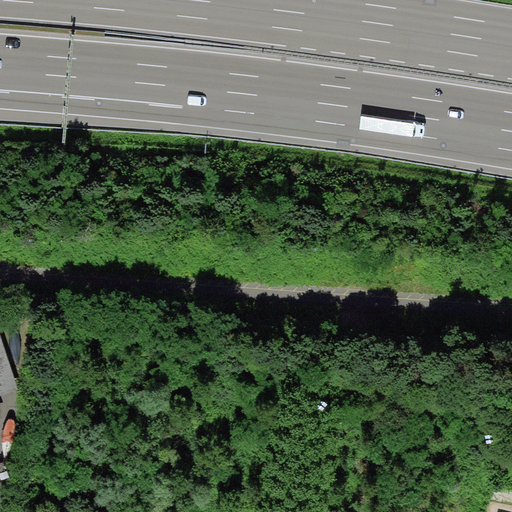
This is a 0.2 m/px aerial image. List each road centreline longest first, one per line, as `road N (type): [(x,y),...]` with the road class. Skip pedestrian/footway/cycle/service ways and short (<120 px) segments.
road 1 (motorway): [(0,61),(511,121)]
road 2 (unclassified): [(0,270),(511,306)]
road 3 (motorway): [(511,50),(97,0)]
